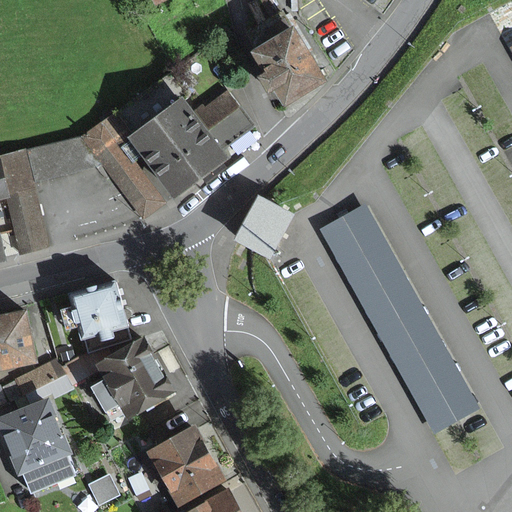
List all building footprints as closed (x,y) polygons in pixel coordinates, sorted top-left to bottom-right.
[(325,77),(295,30),(255,56),(284,103),(325,77)] [(176,106),(129,140),(170,198),(217,164),(176,106)] [(238,238),(270,254),(290,213),(258,198),(238,238)] [(366,203),(319,229),(434,435),(480,409),(366,203)] [(113,278),(68,289),(82,345),(128,333),(113,278)] [(36,318),(0,325),(0,372),(45,364),(36,318)] [(151,348),(106,373),(133,422),(178,398),(151,348)] [(43,401),(0,419),(0,421),(20,468),(64,449),(43,401)] [(196,436),(157,459),(185,507),(225,484),(196,436)] [(240,511),(232,497),(206,511),(240,511)]
